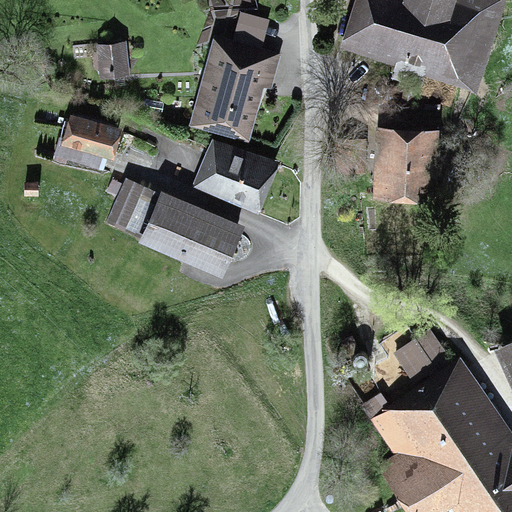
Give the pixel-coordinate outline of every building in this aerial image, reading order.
[(471,75),(494,0),(369,0),(357,38),(401,53),(394,76),(418,84),(426,60),(471,75)] [(128,77),(128,43),(91,44),(91,78),(128,77)] [(240,127),(258,55),(224,46),(206,118),(240,127)] [(108,148),(113,129),(69,117),(64,136),(108,148)] [(422,182),(418,132),(379,135),(382,185),(422,182)] [(254,197),(269,159),(221,139),(204,181),(218,187),(220,183),(254,197)] [(336,168),(361,168),(360,139),(336,139),(336,168)] [(224,258),(236,228),(159,196),(143,234),(186,252),(189,243),(224,258)] [(496,511),(511,501),(511,459),(454,375),(401,411),(419,437),(382,464),(414,511),(420,511),(455,488),(471,511),(496,511)]
